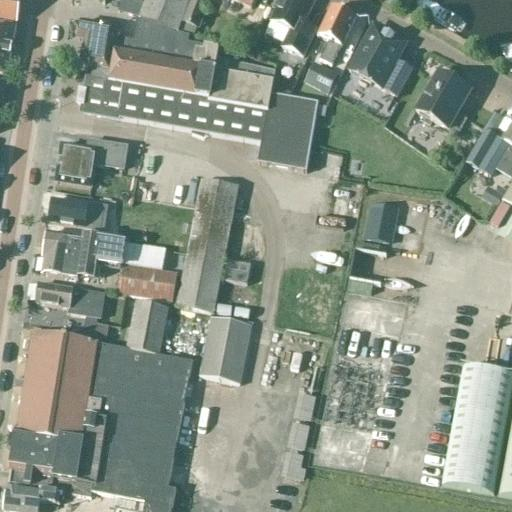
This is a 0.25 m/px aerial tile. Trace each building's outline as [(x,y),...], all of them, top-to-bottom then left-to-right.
[(20,4),(0,0),(0,23),(15,26),(20,4)] [(181,26),(190,0),(147,0),(145,6),(139,21),(177,35),(181,26)] [(209,0),(190,0),(181,26),(199,33),(212,1),(209,0)] [(256,0),(227,0),(251,11),(256,0)] [(303,61),(316,33),(304,27),(316,2),(311,0),(282,0),(271,24),(290,34),(282,51),(303,61)] [(139,21),(145,6),(131,2),(127,17),(139,21)] [(341,50),(355,21),(332,10),(317,40),(318,40),(318,39),(330,45),(322,62),(332,67),(341,50)] [(89,81),(109,85),(114,56),(183,69),(186,55),(185,55),(186,48),(187,48),(188,41),(137,22),(133,44),(115,41),(117,32),(81,25),(78,43),(84,44),(80,68),(93,71),(91,81),(89,81)] [(0,54),(11,56),(16,30),(0,27),(0,54)] [(373,28),(348,76),(383,94),(407,45),(373,28)] [(109,85),(89,81),(84,116),(260,147),(257,167),(305,175),(318,106),(270,98),(273,75),(215,65),(217,57),(204,54),(205,51),(187,48),(186,48),(185,55),(186,55),(183,69),(114,56),(109,85)] [(0,78),(7,79),(11,56),(0,54),(0,78)] [(414,73),(401,65),(385,93),(399,101),(414,73)] [(339,78),(316,66),(306,85),(329,97),(339,78)] [(447,134),(470,95),(439,77),(416,116),(447,134)] [(511,126),(502,143),(486,134),(467,167),(492,182),(497,173),(511,181),(511,126)] [(61,149),(55,186),(91,192),(95,170),(123,174),(127,150),(88,144),(87,153),(61,149)] [(213,318),(238,191),(202,184),(177,311),(213,318)] [(511,189),(502,207),(511,212),(497,239),(511,247),(511,189)] [(488,190),(481,202),(497,211),(507,195),(498,190),(495,194),(488,190)] [(104,235),(108,211),(53,203),(49,227),(84,232),(104,235)] [(391,247),(398,212),(371,207),(364,242),(391,247)] [(162,274),(165,254),(125,248),(125,247),(84,240),(83,247),(71,245),(72,240),(47,237),(43,261),(45,261),(42,278),(78,284),(78,282),(93,284),(95,275),(96,265),(122,269),(122,268),(162,274)] [(252,269),(227,264),(223,284),(247,289),(252,269)] [(179,278),(123,269),(119,298),(174,307),(179,278)] [(101,324),(105,299),(39,288),(36,308),(70,313),(69,319),(101,324)] [(232,318),(248,320),(250,310),(233,308),(232,318)] [(73,487),(72,494),(91,498),(144,509),(143,511),(172,511),(175,496),(168,494),(193,368),(159,361),(169,315),(137,309),(127,356),(97,350),(98,349),(33,336),(17,436),(16,435),(10,475),(11,475),(9,489),(51,495),(53,483),(73,487)] [(239,388),(251,329),(211,321),(199,380),(239,388)] [(110,330),(98,328),(96,341),(108,343),(110,330)] [(384,382),(381,369),(393,367),(389,347),(370,351),(372,363),(369,364),(373,384),(384,382)] [(292,369),(302,370),(306,350),(296,348),(292,369)] [(494,498),(511,397),(511,377),(463,369),(442,489),(494,498)] [(356,400),(375,399),(374,381),(355,381),(356,400)] [(511,501),(511,419),(497,499),(511,501)] [(301,448),(308,431),(294,426),(288,443),(301,448)] [(297,479),(300,457),(286,455),(283,477),(297,479)] [(51,495),(9,489),(8,488),(3,511),(38,511),(39,505),(55,508),(56,496),(51,495)] [(91,498),(72,494),(71,500),(90,504),(91,498)]
